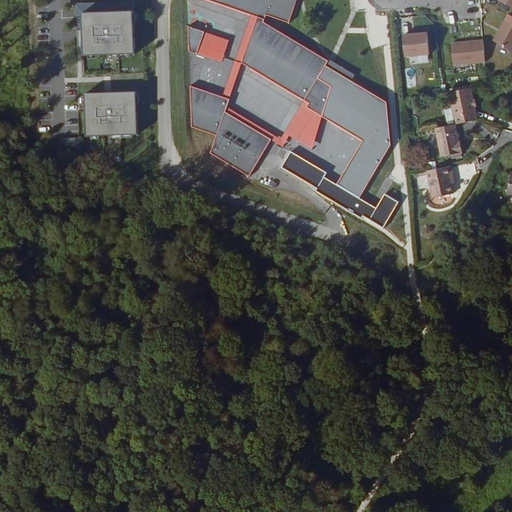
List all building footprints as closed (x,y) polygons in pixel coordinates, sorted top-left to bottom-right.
[(78,53),(83,53),(82,11),(132,9),(132,0),(127,0),(76,2),(78,53)] [(324,65),(327,61),(262,22),(265,15),(288,23),(295,0),(210,0),(251,14),(257,16),(241,62),(303,100),(308,103),(306,107),(321,116),(330,86),(317,78),(324,65)] [(82,11),(83,53),(133,51),(132,9),(82,11)] [(241,62),(257,16),(251,14),(235,59),(221,96),(227,99),(241,62)] [(511,46),(511,21),(505,18),(494,37),(511,47),(511,46)] [(187,26),(187,50),(194,53),(202,31),(187,26)] [(428,29),(403,31),(405,53),(429,50),(428,29)] [(202,31),(194,53),(220,61),(228,40),(202,31)] [(485,59),(484,38),(452,40),(453,61),(485,59)] [(425,60),(418,61),(419,75),(426,75),(425,60)] [(385,102),(324,65),(317,78),(330,86),(321,116),(363,140),(336,184),(360,198),(389,147),(385,102)] [(221,96),(189,85),(190,125),(215,134),(208,151),(247,175),(269,139),(223,111),(225,106),(227,99),(221,96)] [(471,86),(450,90),(451,95),(472,90),(471,86)] [(136,132),(134,90),(84,92),(86,134),(136,132)] [(472,90),(451,95),(453,107),(455,122),(477,118),(472,90)] [(225,106),(223,111),(269,139),(282,147),(288,136),(311,150),(321,116),(306,107),(308,103),(303,100),(279,138),(225,106)] [(445,108),(448,124),(455,122),(453,107),(445,108)] [(418,128),(417,116),(408,117),(409,129),(418,128)] [(463,150),(463,148),(461,139),(458,140),(455,122),(448,124),(437,126),(441,145),(442,153),(463,150)] [(59,136),(60,140),(79,148),(79,135),(59,136)] [(433,194),(454,191),(452,181),(450,173),(453,172),(451,164),(428,168),(429,172),(433,194)]
